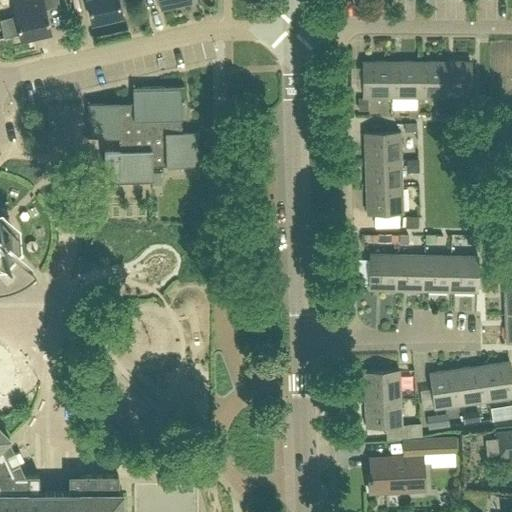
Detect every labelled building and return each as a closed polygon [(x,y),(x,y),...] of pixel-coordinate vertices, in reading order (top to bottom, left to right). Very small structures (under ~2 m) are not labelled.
[(43,7),(41,0),(12,0),(16,14),(15,14),(21,38),(51,31),(45,7),(43,7)] [(86,0),(92,22),(122,14),(118,0),(86,0)] [(61,21),(62,43),(71,43),(69,20),(61,21)] [(390,97),(390,61),(363,61),(363,97),(390,97)] [(390,61),(390,97),(417,97),(417,61),(390,61)] [(417,61),(417,97),(444,97),(444,61),(417,61)] [(471,61),(444,61),(444,97),(471,97),(471,61)] [(181,131),(180,84),(132,86),(133,101),(87,103),(88,135),(119,134),(120,149),(104,149),(105,181),(152,179),(152,164),(198,162),(197,131),(181,131)] [(364,132),(365,159),(400,158),(399,131),(364,132)] [(366,186),(402,185),(400,158),(365,159),(366,186)] [(402,185),(366,186),(367,213),(403,212),(402,185)] [(12,226),(0,214),(0,253),(2,253),(12,243),(12,226)] [(396,287),(397,250),(370,249),(369,286),(396,287)] [(397,250),(396,287),(423,288),(424,251),(397,250)] [(423,288),(449,288),(451,251),(424,251),(423,288)] [(477,252),(451,251),(449,288),(476,289),(477,252)] [(511,380),(509,358),(482,362),(488,399),(511,394),(511,380)] [(456,366),(461,403),(488,399),(482,362),(456,366)] [(461,403),(456,366),(429,370),(434,406),(461,403)] [(363,368),(365,397),(400,395),(399,367),(363,368)] [(401,423),(400,395),(365,397),(366,425),(388,424),(388,439),(421,438),(420,422),(401,423)] [(511,404),(498,406),(499,423),(511,422),(511,404)] [(432,429),(454,426),(452,415),(431,418),(432,429)] [(6,453),(7,452),(0,445),(9,437),(0,427),(0,511),(121,511),(122,490),(118,490),(118,472),(80,473),(68,473),(68,490),(38,490),(38,473),(14,474),(6,455),(6,454),(6,453)] [(511,456),(511,430),(493,432),(496,459),(511,456)] [(455,454),(455,438),(403,440),(403,456),(370,457),(371,474),(368,474),(369,490),(424,488),(423,455),(455,454)]
